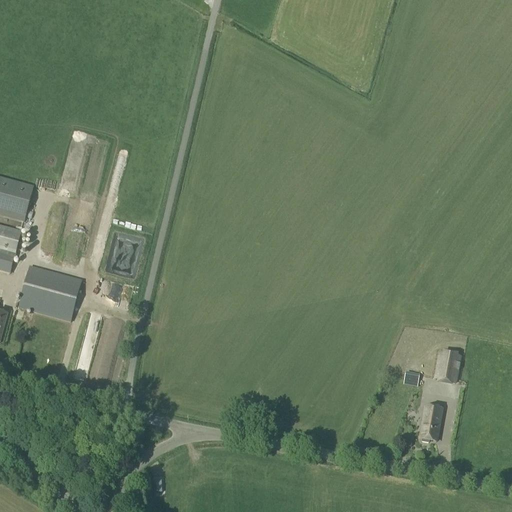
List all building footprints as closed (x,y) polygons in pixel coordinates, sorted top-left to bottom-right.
[(0,217),(24,224),(34,188),(0,179),(0,217)] [(157,233),(158,223),(151,223),(150,232),(157,233)] [(20,234),(0,228),(0,272),(9,275),(14,258),(20,234)] [(70,323),(81,282),(29,268),(18,309),(70,323)] [(98,287),(103,298),(114,294),(109,283),(98,287)] [(116,284),(114,293),(123,295),(125,286),(116,284)] [(457,386),(462,358),(438,354),(433,382),(457,386)] [(408,385),(421,387),(423,378),(409,375),(408,385)] [(442,411),(425,408),(422,425),(424,425),(421,441),(422,441),(421,443),(428,444),(428,442),(436,443),(437,434),(436,434),(437,428),(439,428),(442,411)] [(142,439),(143,433),(136,431),(135,438),(142,439)]
